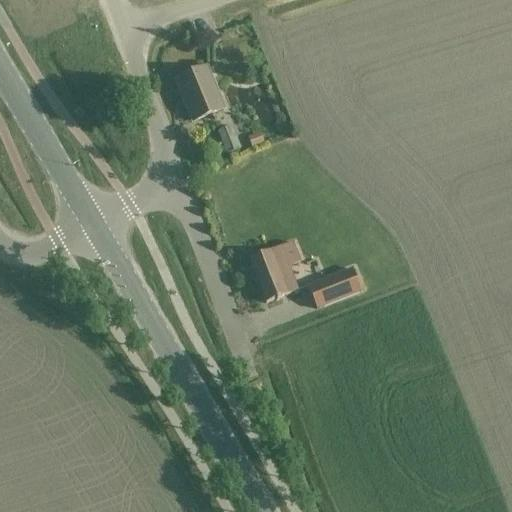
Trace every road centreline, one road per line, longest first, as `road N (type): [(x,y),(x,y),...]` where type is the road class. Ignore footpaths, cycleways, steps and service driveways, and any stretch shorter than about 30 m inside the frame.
road 1 (tertiary): [(268,511),(92,225)]
road 2 (unclassified): [(250,379),(172,182)]
road 3 (tertiary): [(92,225),(0,69)]
road 4 (unclassified): [(172,182),(119,30)]
